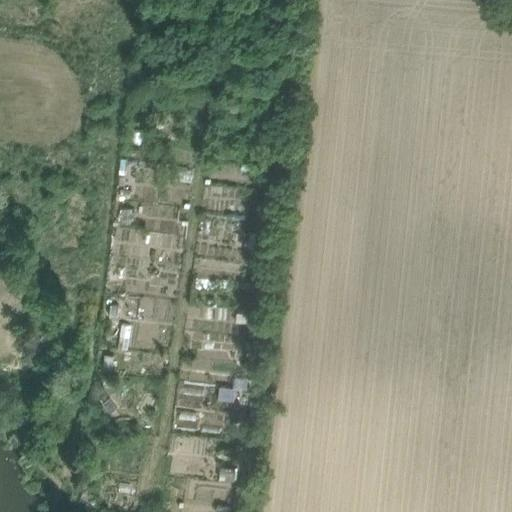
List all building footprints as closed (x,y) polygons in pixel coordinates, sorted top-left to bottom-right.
[(258,247),(260,233),(250,232),(248,247),(258,247)] [(268,297),(269,283),(258,283),(257,296),(268,297)] [(105,354),(104,369),(113,370),(114,355),(105,354)] [(249,389),(250,381),(242,380),(241,388),(249,389)] [(216,397),(235,398),(236,389),(217,388),(216,397)]
